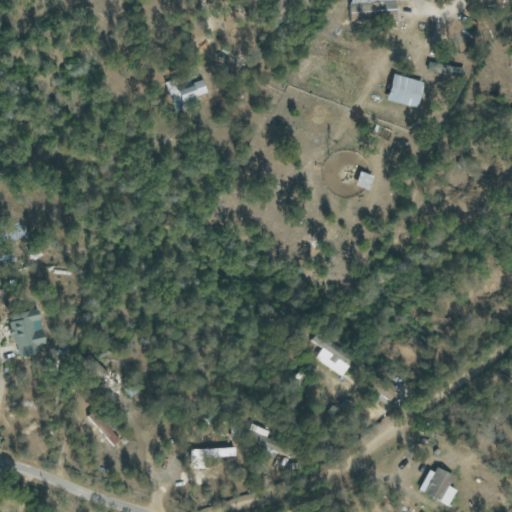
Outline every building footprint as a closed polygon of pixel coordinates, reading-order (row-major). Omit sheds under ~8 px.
[(349,21),(382,20),(381,4),(393,4),(393,2),(349,3),(349,21)] [(422,80),(392,76),(388,103),(419,107),(422,80)] [(169,104),(206,96),(204,82),(175,88),(174,81),(165,83),(169,104)] [(11,319),(16,356),(38,353),(37,345),(44,344),(40,316),(11,319)] [(234,448),(197,449),(197,458),(235,456),(234,448)] [(419,490),(447,507),(456,491),(448,486),(454,477),(434,465),(419,490)]
